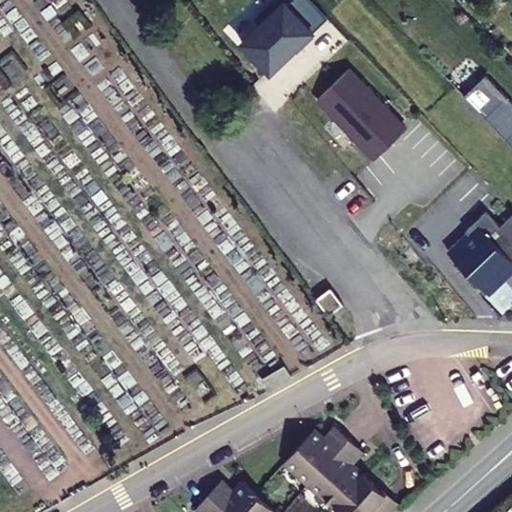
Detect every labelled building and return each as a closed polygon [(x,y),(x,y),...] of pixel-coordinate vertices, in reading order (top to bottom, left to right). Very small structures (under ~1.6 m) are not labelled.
[(271,73),(297,49),(299,52),(316,36),(313,34),(317,30),(288,1),(287,0),(279,0),(239,39),(271,73)] [(288,0),(288,1),(317,30),(329,18),(311,0),(288,0)] [(376,159),(407,129),(349,68),(318,98),(376,159)] [(511,214),(501,225),(486,210),(467,228),(470,231),(472,233),(481,225),(511,256),(511,214)] [(448,252),(489,293),(511,269),(511,256),(481,225),(472,233),(470,231),(448,252)] [(345,304),(332,287),(317,299),(330,315),(345,304)] [(327,414),(314,429),(377,511),(382,504),(391,511),(396,511),(415,487),(370,449),(381,435),(349,408),(337,422),(327,414)] [(314,429),(297,449),(372,511),(375,511),(377,511),(314,429)] [(223,510),(221,511),(282,511),(293,500),(259,470),(251,478),(237,467),(211,498),(223,510)]
